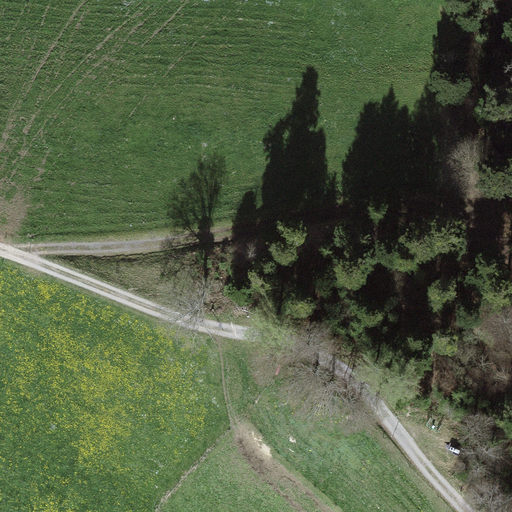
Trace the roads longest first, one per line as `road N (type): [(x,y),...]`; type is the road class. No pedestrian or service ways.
road 1 (track): [(472,511),(366,391),(288,339),(187,321),(0,250)]
road 2 (track): [(511,250),(441,207),(157,246),(13,254)]
